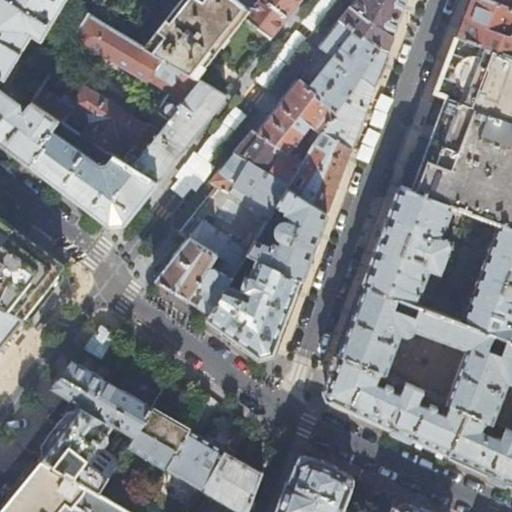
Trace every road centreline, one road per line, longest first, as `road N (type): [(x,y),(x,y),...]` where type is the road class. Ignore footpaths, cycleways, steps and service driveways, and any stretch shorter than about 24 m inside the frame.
road 1 (residential): [(439,0),(285,420)]
road 2 (residential): [(110,274),(328,0)]
road 3 (residential): [(110,274),(285,420)]
road 4 (residential): [(285,420),(486,511)]
road 5 (residential): [(0,415),(110,274)]
road 6 (residential): [(0,175),(100,252),(110,274)]
